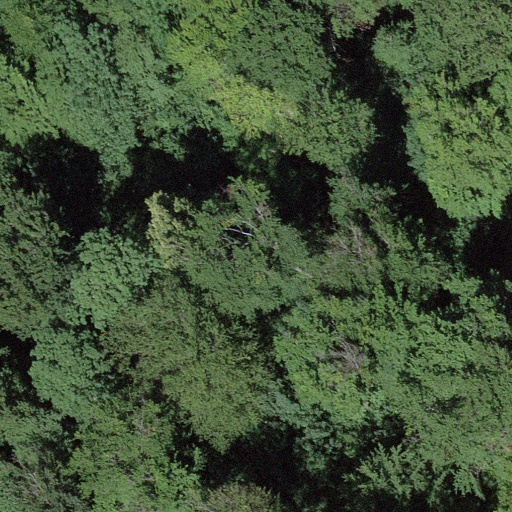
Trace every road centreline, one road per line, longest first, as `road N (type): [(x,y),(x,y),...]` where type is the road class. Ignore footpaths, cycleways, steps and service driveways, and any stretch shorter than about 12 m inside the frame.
road 1 (track): [(153,110),(169,426),(161,511)]
road 2 (track): [(511,246),(353,511)]
